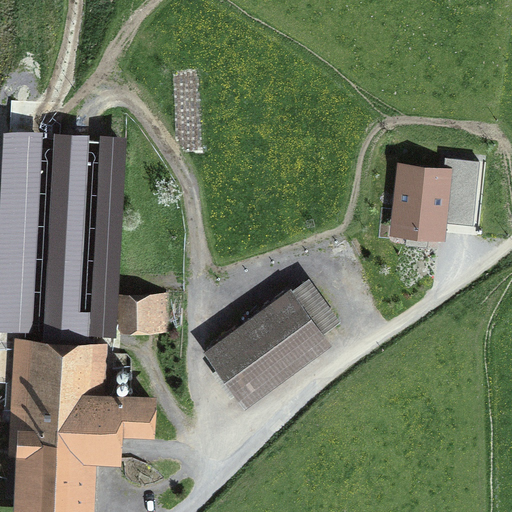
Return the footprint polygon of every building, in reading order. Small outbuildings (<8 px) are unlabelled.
[(445,173),(443,190),(475,193),(479,160),(445,157),(444,173),(445,173)] [(396,227),(439,232),(443,190),(445,173),(444,173),(402,169),(396,227)] [(290,292),(209,350),(239,391),(333,323),(314,295),(299,305),(290,292)] [(147,293),(147,299),(127,299),(127,328),(167,329),(168,293),(147,293)] [(79,511),(84,454),(116,456),(118,434),(151,436),(154,401),(88,395),(92,347),(25,342),(16,448),(31,449),(26,511),(79,511)]
